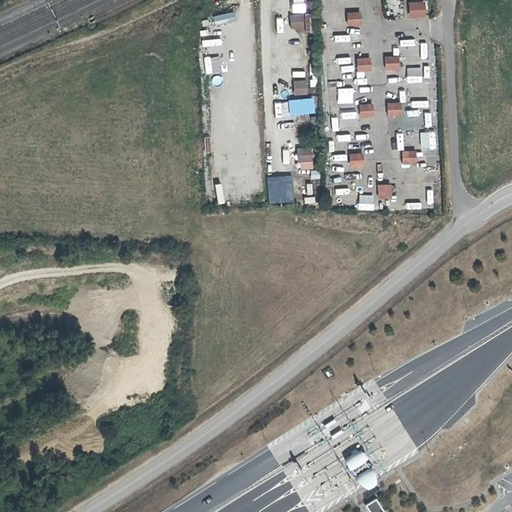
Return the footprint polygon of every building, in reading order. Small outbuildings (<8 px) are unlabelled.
[(303,13),(290,13),(291,29),(304,28),(303,13)] [(349,63),(348,47),(333,48),(334,63),(349,63)] [(306,79),(294,80),(294,96),(307,95),(306,79)] [(330,97),(331,110),(346,109),(345,96),(330,97)] [(288,99),(289,115),(314,113),(313,98),(288,99)] [(347,132),(346,115),(332,117),(333,133),(347,132)] [(433,148),(433,136),(419,136),(419,148),(433,148)] [(312,152),(300,153),(300,168),(313,168),(312,152)] [(318,170),(309,171),(311,179),(319,178),(318,170)] [(267,182),(268,203),(293,202),(292,180),(267,182)] [(415,209),(415,194),(400,194),(401,209),(415,209)] [(363,453),(344,458),(348,469),(366,463),(363,453)] [(377,486),(372,469),(356,474),(362,491),(377,486)] [(375,498),(365,504),(369,511),(382,511),(383,511),(375,498)]
